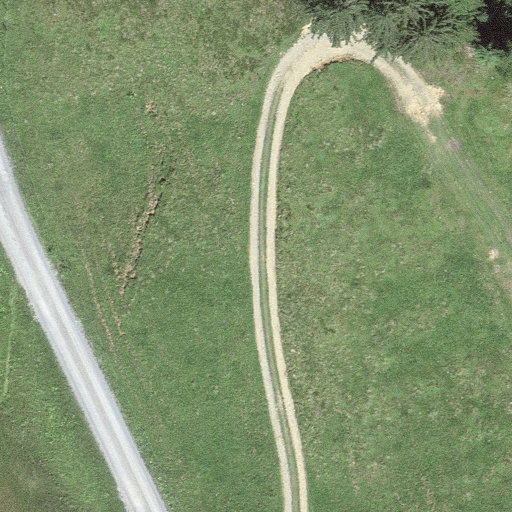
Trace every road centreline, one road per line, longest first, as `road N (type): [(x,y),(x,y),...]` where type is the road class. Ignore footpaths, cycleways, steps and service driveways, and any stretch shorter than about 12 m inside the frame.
road 1 (track): [(413,93),(370,44),(309,40),(279,64),(251,237),(291,511)]
road 2 (track): [(148,511),(61,341),(0,187)]
